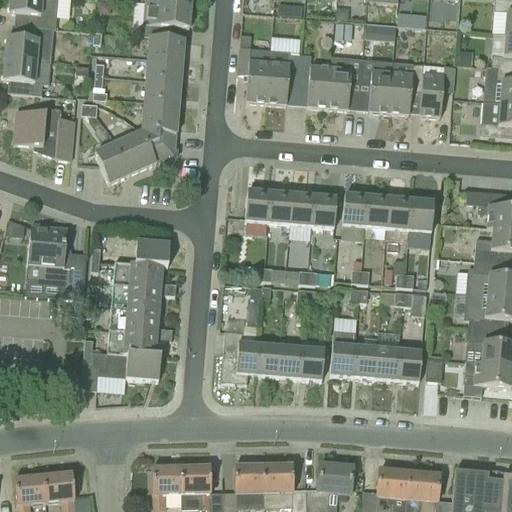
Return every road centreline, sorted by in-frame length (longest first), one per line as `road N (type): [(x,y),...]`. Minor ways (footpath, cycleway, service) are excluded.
road 1 (unclassified): [(191,431),(511,446)]
road 2 (residential): [(511,171),(213,147)]
road 3 (residential): [(207,226),(91,216),(0,182)]
road 4 (residential): [(191,431),(207,226)]
road 5 (residential): [(213,147),(224,0)]
